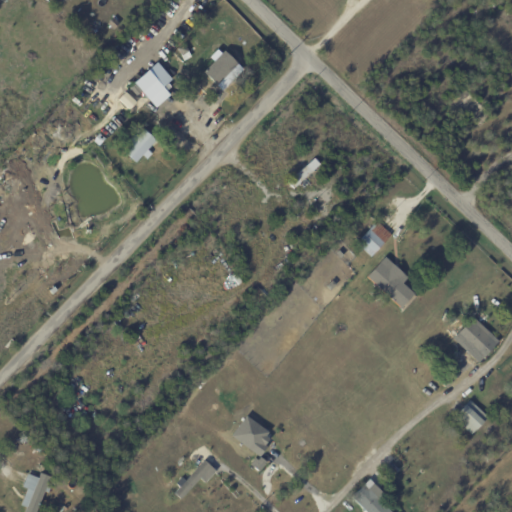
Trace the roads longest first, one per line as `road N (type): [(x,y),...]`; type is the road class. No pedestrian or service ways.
road 1 (residential): [(309,61),(0,381)]
road 2 (tertiary): [(247,0),(511,262)]
road 3 (residential): [(352,479),(449,404),(511,330)]
